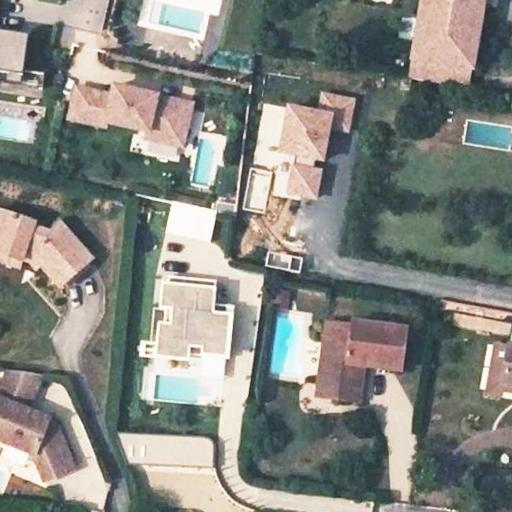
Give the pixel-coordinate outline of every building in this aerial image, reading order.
[(477,0),(418,0),(409,58),(466,67),(477,0)] [(0,71),(1,71),(18,74),(24,33),(2,30),(2,34),(0,33),(0,71)] [(18,74),(1,71),(0,81),(0,82),(16,85),(18,74)] [(142,137),(178,145),(188,103),(110,85),(107,94),(72,86),(65,119),(101,126),(103,122),(143,131),(142,137)] [(318,201),(331,127),(350,130),(356,98),(321,92),(318,110),(286,104),(277,152),(264,150),(260,172),(279,176),(276,194),(318,201)] [(211,210),(168,201),(161,232),(205,240),(211,210)] [(94,258),(57,217),(48,230),(31,224),(33,219),(0,209),(0,255),(1,256),(0,257),(0,261),(17,267),(20,256),(25,243),(39,246),(49,257),(41,264),(61,285),(94,258)] [(20,256),(39,263),(41,264),(49,257),(39,246),(25,243),(20,256)] [(203,351),(226,354),(229,325),(211,324),(212,314),(216,283),(168,279),(167,286),(165,310),(164,326),(157,326),(155,354),(203,358),(203,351)] [(165,310),(167,286),(161,285),(159,309),(165,310)] [(229,316),(212,314),(211,324),(229,325),(229,316)] [(400,329),(348,322),(347,326),(324,323),(314,383),(330,386),(328,398),(353,401),(359,363),(395,369),(400,329)] [(498,382),(511,384),(511,347),(504,346),(498,382)] [(225,361),(226,354),(203,351),(203,358),(225,361)] [(40,376),(8,372),(0,387),(0,444),(33,455),(44,482),(73,470),(51,418),(35,422),(25,418),(28,413),(23,411),(40,376)] [(496,390),(511,393),(511,384),(498,382),(496,390)] [(312,395),(328,398),(330,386),(314,383),(312,395)]
